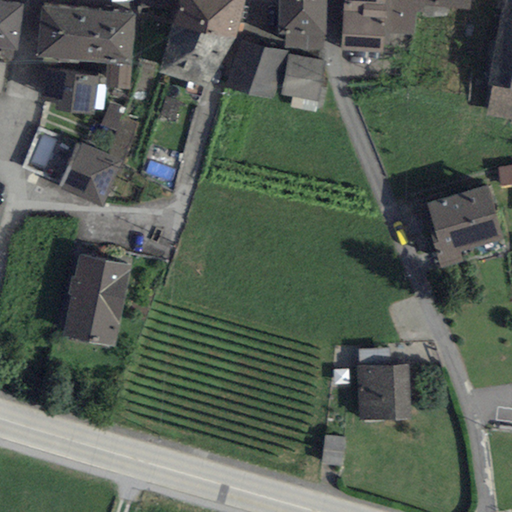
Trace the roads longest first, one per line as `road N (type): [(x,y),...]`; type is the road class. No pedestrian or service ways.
road 1 (residential): [(487,511),(467,398),(331,66),(332,0)]
road 2 (primary): [(313,511),(0,420)]
road 3 (residential): [(258,0),(210,94),(173,210)]
road 4 (residential): [(29,0),(9,205)]
road 5 (residential): [(9,205),(173,210)]
